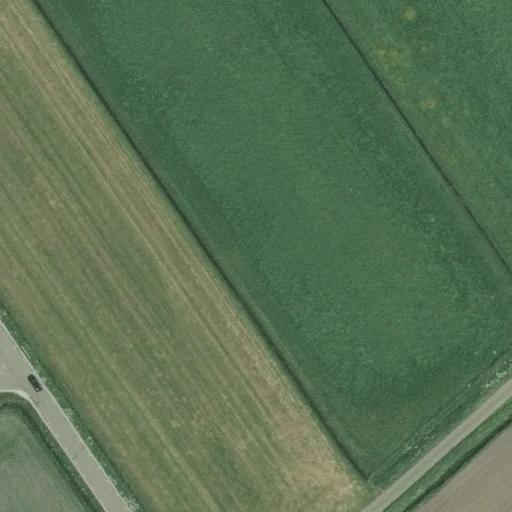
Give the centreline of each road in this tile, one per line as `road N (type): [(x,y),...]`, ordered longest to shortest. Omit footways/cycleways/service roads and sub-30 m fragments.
road 1 (unclassified): [(372,511),(511,388)]
road 2 (unclassified): [(119,511),(14,360)]
